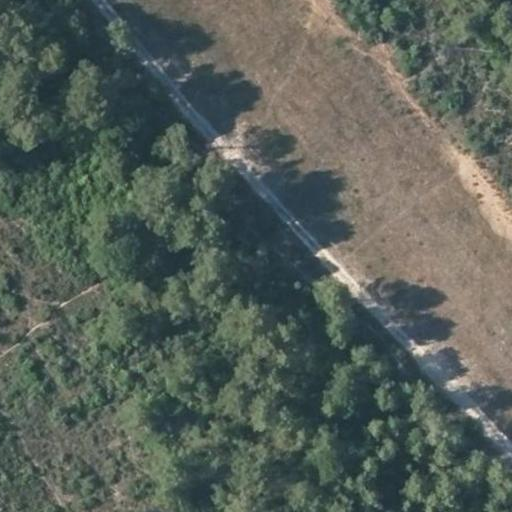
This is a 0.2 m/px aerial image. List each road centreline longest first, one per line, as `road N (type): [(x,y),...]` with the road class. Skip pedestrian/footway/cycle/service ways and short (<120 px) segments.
road 1 (track): [(0,365),(33,333),(138,263),(238,215),(378,334),(440,417),(511,478)]
road 2 (track): [(64,0),(90,52),(179,138),(238,215)]
